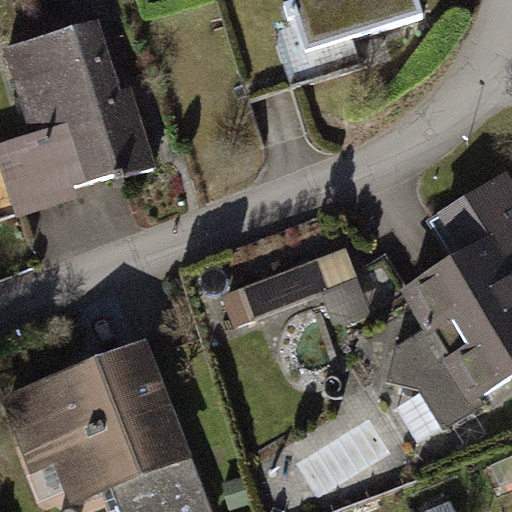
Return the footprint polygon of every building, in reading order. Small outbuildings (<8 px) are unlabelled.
[(385,0),(258,0),(279,66),(394,30),(385,0)] [(102,25),(0,56),(0,91),(20,154),(0,160),(0,219),(4,231),(152,184),(102,25)] [(511,205),(496,180),(426,223),(453,266),(394,302),(458,407),(511,373),(511,205)] [(341,248),(219,295),(233,331),(322,296),(338,335),(371,322),(341,248)] [(135,350),(0,400),(0,425),(33,511),(53,511),(178,464),(135,350)]
